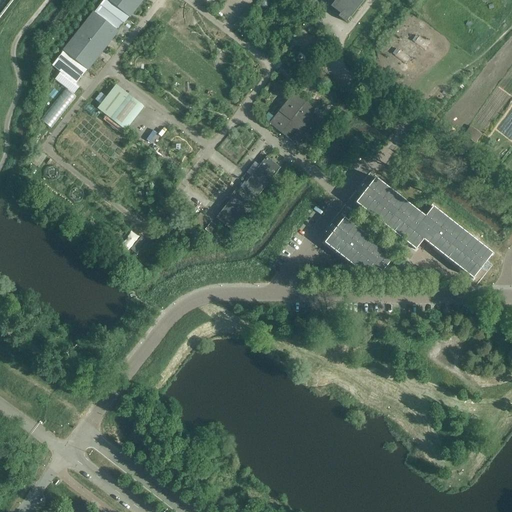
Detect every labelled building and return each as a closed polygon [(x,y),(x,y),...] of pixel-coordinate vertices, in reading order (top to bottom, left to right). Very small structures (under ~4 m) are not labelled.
[(129,17),(107,0),(103,0),(94,13),(118,31),(129,17)] [(107,0),(129,17),(141,0),(107,0)] [(350,18),(364,0),(335,0),(332,4),(331,7),(340,14),(338,16),(345,22),(349,17),(350,18)] [(87,70),(118,31),(94,13),(64,51),(87,70)] [(511,30),(507,26),(503,30),(507,33),(506,35),(511,39),(511,30)] [(87,70),(64,51),(53,66),(76,84),(87,70)] [(141,107),(118,88),(101,110),(125,130),(141,107)] [(323,129),(307,116),(314,108),(294,92),(269,124),(305,152),(323,129)] [(253,202),(280,168),(266,157),(246,183),(244,182),(240,187),(242,188),(233,200),(231,199),(216,218),(233,232),(250,211),(253,213),(258,206),(253,202)] [(374,176),(354,202),(415,249),(423,238),(473,277),(492,251),(432,205),(424,215),(374,176)] [(202,227),(208,219),(200,213),(194,221),(202,227)] [(341,219),(322,244),(367,279),(375,269),(380,273),(392,258),(341,219)] [(213,236),(219,228),(211,222),(205,230),(213,236)] [(163,226),(153,238),(158,242),(168,230),(163,226)] [(137,254),(146,241),(137,235),(128,248),(137,254)]
